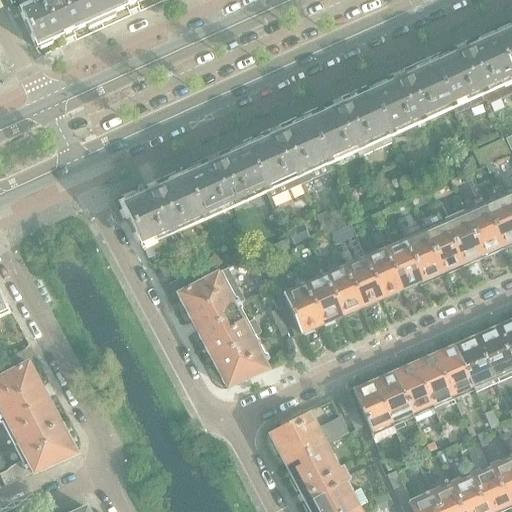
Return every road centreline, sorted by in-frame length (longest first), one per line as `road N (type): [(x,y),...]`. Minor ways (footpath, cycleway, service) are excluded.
road 1 (tertiary): [(76,166),(446,0)]
road 2 (residential): [(227,420),(511,293)]
road 3 (residential): [(227,420),(196,399),(76,166)]
road 4 (residential): [(0,244),(107,439),(103,474)]
road 5 (tertiary): [(270,0),(42,101)]
